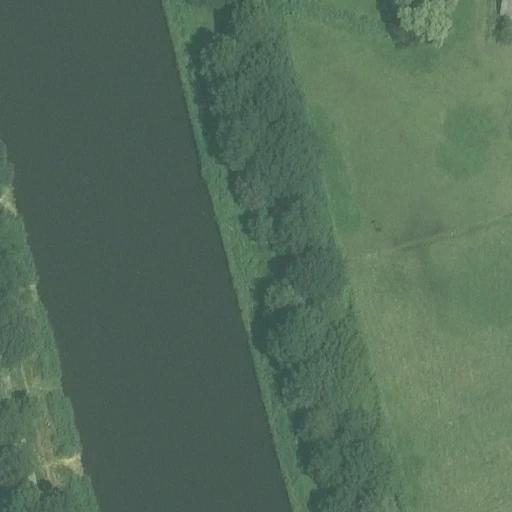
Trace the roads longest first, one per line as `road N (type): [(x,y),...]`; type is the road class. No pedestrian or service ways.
road 1 (track): [(233,0),(355,511)]
road 2 (unclassified): [(40,511),(0,355)]
